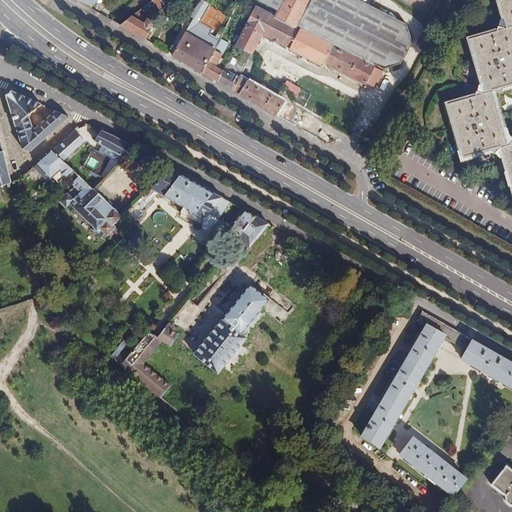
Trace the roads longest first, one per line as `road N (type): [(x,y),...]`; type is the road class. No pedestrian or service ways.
road 1 (primary): [(0,11),(85,75),(511,313)]
road 2 (primary): [(511,294),(86,51),(21,0)]
road 3 (residential): [(414,297),(81,110)]
road 4 (residential): [(414,297),(341,434),(431,507)]
road 5 (track): [(139,511),(0,387)]
road 6 (residential): [(0,93),(20,161),(81,110)]
road 7 (residential): [(389,154),(511,225)]
